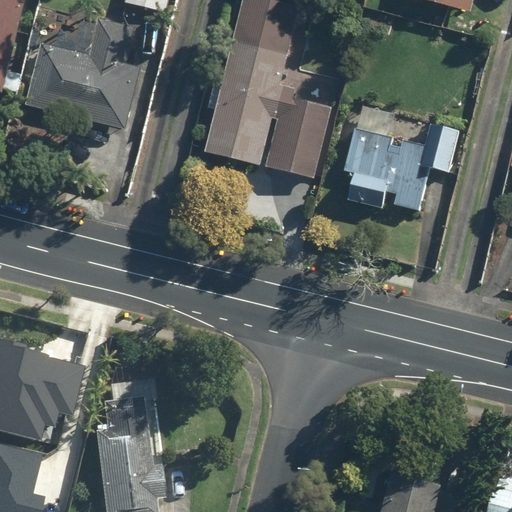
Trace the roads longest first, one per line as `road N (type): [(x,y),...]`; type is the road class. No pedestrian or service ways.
road 1 (tertiary): [(0,238),(317,320)]
road 2 (tertiary): [(317,320),(511,367)]
road 3 (residential): [(317,320),(270,511)]
